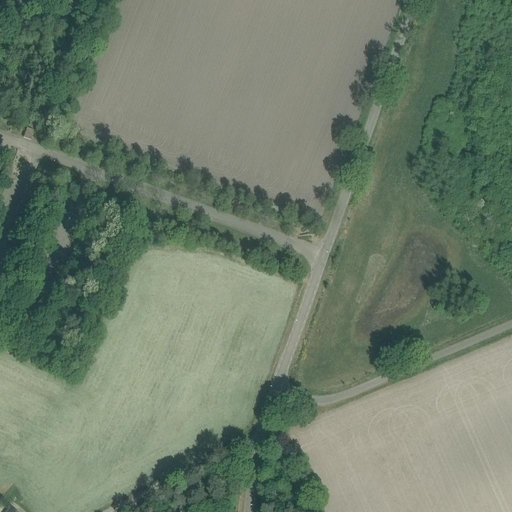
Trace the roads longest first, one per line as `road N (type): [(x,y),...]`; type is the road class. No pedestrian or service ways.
road 1 (unclassified): [(0,135),(325,258)]
road 2 (unclassified): [(325,258),(417,0)]
road 3 (unclassified): [(282,381),(332,398),(511,324)]
road 4 (unknown): [(104,511),(266,431)]
road 5 (unclassified): [(252,511),(282,381)]
road 6 (unclassified): [(282,381),(325,258)]
